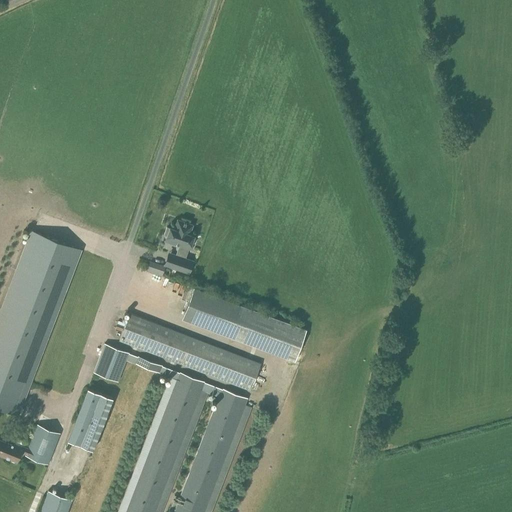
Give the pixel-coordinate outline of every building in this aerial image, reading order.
[(40,212),(23,216),(26,230),(44,226),(40,212)] [(171,266),(188,272),(192,261),(185,258),(189,248),(193,236),(189,234),(192,225),(178,220),(175,229),(170,228),(167,227),(164,235),(167,236),(166,240),(180,245),(176,255),(175,255),(171,266)] [(32,230),(17,270),(0,313),(0,408),(17,415),(81,249),(32,230)] [(307,331),(242,306),(193,287),(181,319),(295,361),(307,331)] [(261,364),(129,313),(119,340),(251,391),(261,364)] [(93,372),(118,382),(126,360),(135,363),(138,356),(129,353),(129,352),(105,343),(93,372)] [(155,511),(202,389),(219,395),(221,388),(205,382),(179,372),(178,372),(176,379),(124,511),(155,511)] [(93,450),(113,398),(87,388),(67,440),(93,450)] [(205,511),(249,398),(222,388),(221,388),(219,395),(174,511),(205,511)] [(36,423),(25,455),(48,464),(61,433),(36,423)] [(13,442),(12,444),(0,439),(0,454),(17,461),(22,446),(13,442)] [(39,511),(66,511),(72,499),(47,490),(39,511)]
